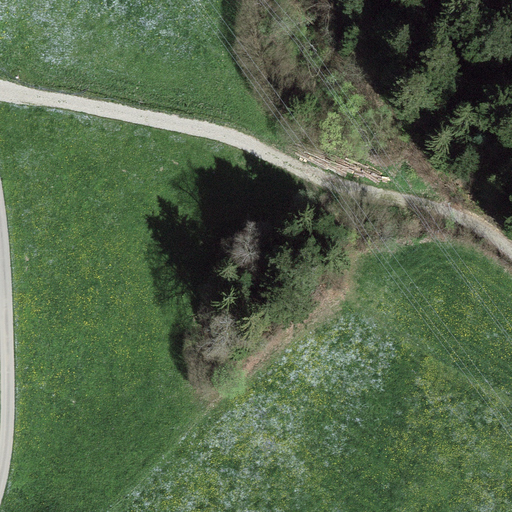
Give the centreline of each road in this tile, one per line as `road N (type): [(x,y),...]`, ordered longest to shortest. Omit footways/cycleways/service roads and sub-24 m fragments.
road 1 (track): [(0,88),(230,136),(325,185),(481,211),(511,240)]
road 2 (track): [(0,478),(8,363),(0,222)]
